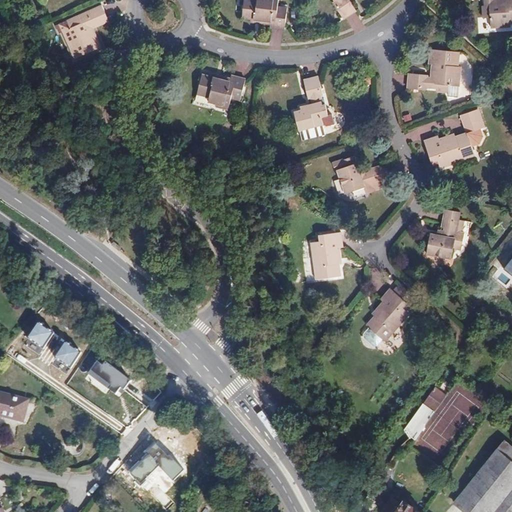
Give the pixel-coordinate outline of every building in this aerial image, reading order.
[(251,20),(251,23),(270,25),(270,28),(285,30),(287,8),(278,7),(278,0),(244,0),(242,19),(251,20)] [(334,0),(336,2),(333,3),(343,19),(356,10),(349,0),(334,0)] [(511,23),(511,22),(511,0),(484,0),(485,6),(483,6),(483,17),(490,17),(491,28),(511,26),(511,23)] [(103,45),(95,26),(92,28),(89,22),(94,20),(95,21),(109,15),(104,3),(69,18),(72,26),(64,29),(77,56),(103,45)] [(95,26),(111,20),(109,15),(95,21),(94,20),(89,22),(92,28),(95,26)] [(448,95),(458,96),(461,66),(458,66),(459,52),(431,49),(429,64),(432,65),(431,77),(428,77),(428,75),(409,73),(408,89),(426,90),(426,88),(437,89),(437,92),(448,93),(448,95)] [(230,79),(211,74),(210,77),(202,75),(196,100),(228,110),(231,98),(241,100),(246,79),(231,76),(230,79)] [(327,126),(335,124),(332,114),(328,115),(326,105),(323,105),(321,95),(323,95),(319,76),(304,80),(308,98),(311,97),(313,104),(313,106),(307,107),(307,106),(301,107),(301,110),(295,112),(299,130),(323,124),(327,126)] [(483,128),(476,110),(461,115),(467,133),(456,137),(451,138),(450,135),(440,139),(439,136),(424,141),(432,163),(438,160),(440,168),(475,155),(472,146),(479,143),(483,136),(481,129),(483,128)] [(393,184),(391,178),(386,164),(368,170),(369,173),(366,174),(361,176),(359,170),(354,156),(332,163),(334,167),(338,170),(346,194),(365,187),(371,191),(393,184)] [(454,249),(460,250),(465,221),(459,220),(460,212),(446,209),(442,227),(445,228),(444,232),(443,236),(437,235),(430,234),(427,254),(452,259),(454,249)] [(343,247),(341,232),(320,235),(321,241),(312,242),(317,280),(341,276),(339,264),(342,264),(340,247),(343,247)] [(511,258),(503,269),(511,276),(511,258)] [(417,298),(400,284),(394,291),(391,289),(381,300),(384,302),(372,314),(375,316),(367,326),(369,328),(383,339),(385,342),(410,313),(411,312),(411,311),(412,309),(411,307),(410,305),(417,298)] [(64,312),(69,305),(61,299),(56,306),(64,312)] [(54,333),(38,322),(27,337),(43,348),(54,333)] [(383,339),(369,328),(364,334),(364,338),(374,346),(377,346),(383,339)] [(81,351),(64,341),(54,357),(71,367),(81,351)] [(102,364),(96,360),(87,373),(119,395),(131,378),(104,360),(102,364)] [(425,424),(445,394),(436,387),(415,417),(425,424)] [(0,415),(23,421),(28,400),(0,392),(0,415)] [(511,511),(511,446),(505,441),(455,503),(465,511),(511,511)] [(182,469),(154,442),(143,453),(145,455),(129,472),(141,484),(159,465),(173,479),(182,469)] [(388,479),(383,475),(367,498),(358,511),(370,511),(368,510),(379,493),(385,497),(389,491),(383,487),(388,479)] [(420,511),(403,501),(401,504),(391,497),(381,511),(420,511)]
